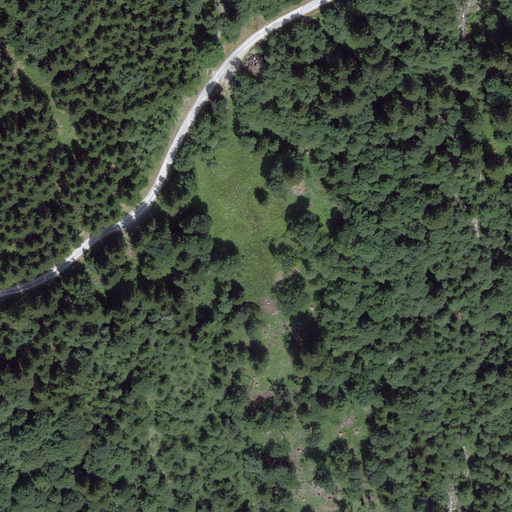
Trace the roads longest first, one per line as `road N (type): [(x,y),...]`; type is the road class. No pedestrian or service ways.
road 1 (track): [(0,292),(64,267),(143,208),(161,179)]
road 2 (track): [(211,86),(255,39),(322,0)]
